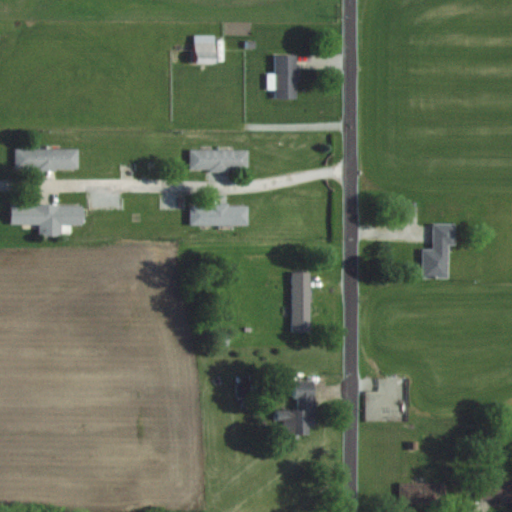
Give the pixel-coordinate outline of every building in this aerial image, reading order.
[(193,35),(193,63),(216,63),(216,35),(193,35)] [(296,99),(296,55),(274,55),(274,99),(296,99)] [(76,149),(13,149),(13,170),(76,170),(76,149)] [(247,150),(188,150),(188,171),(246,171),(247,150)] [(81,205),(9,205),(9,224),(38,224),(38,231),(81,231),(81,205)] [(246,205),(188,205),(188,225),(246,225),(246,205)] [(420,250),(420,279),(447,279),(447,245),(454,245),(454,224),(431,224),(431,250),(420,250)] [(308,273),(290,273),(290,332),(308,332),(308,273)] [(224,334),(213,337),(216,346),(226,344),(224,334)] [(313,427),(312,381),(293,381),(293,411),(275,411),(275,422),(281,422),(281,438),(307,438),(307,427),(313,427)] [(502,474),(476,474),(476,502),(511,501),(511,480),(502,481),(502,474)] [(444,483),(397,483),(397,504),(444,504),(444,483)]
